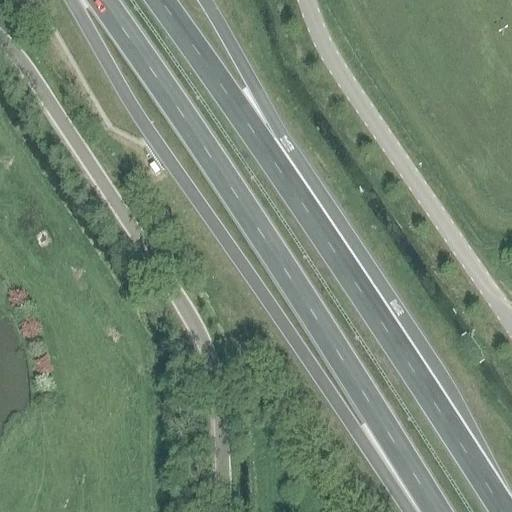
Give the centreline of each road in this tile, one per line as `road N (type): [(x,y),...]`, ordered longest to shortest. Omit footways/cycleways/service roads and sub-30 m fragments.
road 1 (trunk): [(503,511),(158,0)]
road 2 (trunk): [(101,0),(436,511)]
road 3 (unclassified): [(222,511),(214,385),(199,338),(39,85),(0,40)]
road 4 (unclassified): [(506,317),(338,71),(306,0)]
